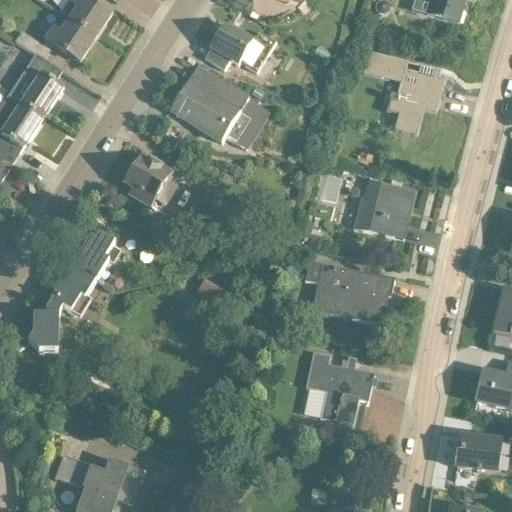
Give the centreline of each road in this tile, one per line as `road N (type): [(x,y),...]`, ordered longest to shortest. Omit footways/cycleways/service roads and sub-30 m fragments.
road 1 (residential): [(511,37),(426,377),(409,511)]
road 2 (residential): [(0,298),(187,0)]
